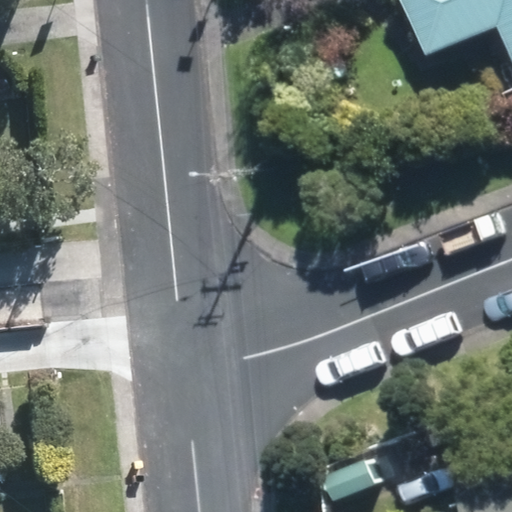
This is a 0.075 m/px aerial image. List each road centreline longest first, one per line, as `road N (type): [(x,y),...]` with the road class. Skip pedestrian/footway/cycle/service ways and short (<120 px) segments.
road 1 (residential): [(147,0),(184,383)]
road 2 (residential): [(511,257),(184,383)]
road 3 (residential): [(184,383),(200,511)]
